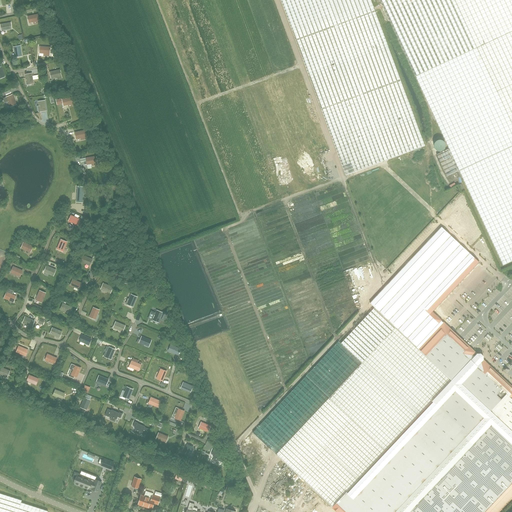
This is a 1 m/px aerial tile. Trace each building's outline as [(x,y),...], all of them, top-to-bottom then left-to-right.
[(424,146),(371,0),(370,0),(280,0),(346,175),(424,146)] [(511,0),(379,0),(415,77),(448,148),(436,154),(446,176),(451,174),(454,179),(461,176),(503,265),(511,261),(511,0)] [(37,15),(28,17),(28,19),(30,19),(30,23),(33,22),(34,24),(39,23),(38,21),(39,21),(37,15)] [(50,47),(40,47),(40,49),(41,50),(41,53),(44,53),(43,56),(49,56),(49,54),(50,47)] [(59,70),(50,72),(50,75),(52,75),(53,78),(55,78),(56,80),(61,79),(60,76),(61,76),(59,70)] [(8,101),(9,106),(12,105),(12,106),(16,104),(12,95),(3,99),(5,102),(8,101)] [(72,97),(62,100),(63,102),(64,102),(65,105),(68,105),(68,107),(73,106),(73,104),(73,103),(72,97)] [(39,112),(46,111),(45,101),(38,102),(39,107),(38,107),(39,112)] [(84,130),(75,133),(75,135),(77,135),(77,139),(80,138),(81,140),(86,139),(85,137),(86,137),(84,130)] [(86,160),(83,161),(84,165),(88,164),(91,164),(92,166),(97,165),(96,163),(97,163),(96,156),(86,158),(86,160)] [(30,212),(28,214),(34,222),(38,218),(39,220),(43,217),(42,216),(46,213),(40,205),(38,206),(37,206),(36,207),(32,211),(31,211),(30,212)] [(80,219),(71,215),(69,219),(70,219),(69,222),(77,225),(80,219)] [(329,398),(276,454),(297,474),(337,511),(497,511),(511,496),(511,387),(482,359),(483,357),(483,356),(482,354),(480,353),(479,353),(477,355),(455,333),(453,332),(450,329),(446,325),(443,323),(441,321),(441,320),(439,318),(436,315),(432,312),(448,294),(449,294),(452,290),(453,290),(478,262),(441,227),(394,277),(370,303),(372,305),(395,327),(395,328),(374,308),(341,343),(362,363),(329,398)] [(31,250),(33,246),(26,244),(27,241),(22,238),(20,244),(22,245),(21,248),(29,252),(30,249),(31,250)] [(59,250),(63,251),(67,242),(61,240),(57,248),(60,249),(59,250)] [(90,263),(92,259),(82,256),(80,261),(88,265),(89,262),(90,263)] [(56,270),(46,266),(45,270),(46,270),(45,272),(53,276),(56,270)] [(21,274),(22,271),(13,267),(11,273),(19,276),(20,274),(21,274)] [(80,287),(82,284),(72,280),(70,285),(78,289),(79,287),(80,287)] [(112,287),(103,284),(102,287),(103,288),(102,290),(110,293),(112,287)] [(38,301),(41,302),(45,293),(40,291),(36,299),(38,300),(38,301)] [(14,300),(16,296),(6,292),(4,298),(12,302),(13,299),(14,300)] [(126,304),(133,306),(137,297),(131,295),(129,299),(128,299),(126,304)] [(70,311),(72,308),(62,304),(60,309),(68,313),(69,311),(70,311)] [(93,308),(89,317),(93,318),(93,317),(96,318),(99,310),(93,308)] [(152,319),(158,322),(162,313),(156,311),(155,315),(154,315),(152,319)] [(25,321),(24,323),(32,327),(35,328),(36,324),(33,323),(34,321),(25,317),(24,321),(25,321)] [(123,329),(125,326),(116,322),(113,328),(121,331),(122,329),(123,329)] [(60,335),(61,332),(52,328),(50,334),(58,337),(59,335),(60,335)] [(91,339),(82,335),(80,339),(81,339),(81,341),(88,345),(91,339)] [(151,341),(142,337),(140,340),(141,341),(140,343),(148,346),(151,341)] [(170,349),(168,354),(173,356),(174,353),(177,355),(180,349),(171,345),(169,349),(170,349)] [(26,354),(28,350),(19,346),(16,352),(24,355),(25,353),(26,354)] [(107,352),(106,352),(105,355),(104,356),(107,358),(111,359),(115,350),(109,348),(107,352)] [(56,358),(47,354),(46,358),(47,358),(46,361),(54,364),(56,358)] [(141,365),(132,361),(130,364),(131,365),(130,367),(138,371),(141,365)] [(73,376),(77,377),(81,368),(75,366),(71,374),(74,375),(73,376)] [(8,375),(9,371),(0,367),(0,368),(0,373),(6,376),(7,374),(8,375)] [(159,379),(162,381),(166,372),(160,369),(157,377),(159,378),(159,379)] [(38,379),(29,375),(28,379),(29,379),(28,382),(36,385),(38,379)] [(108,380),(99,376),(97,379),(99,380),(98,382),(106,385),(108,380)] [(192,386),(183,383),(182,386),(183,387),(182,389),(190,392),(192,386)] [(125,398),(129,399),(133,390),(127,387),(123,395),(126,396),(125,398)] [(63,397),(64,394),(55,390),(53,396),(61,399),(62,397),(63,397)] [(84,398),(80,407),(84,408),(84,407),(87,408),(90,400),(84,398)] [(160,401),(151,398),(149,401),(150,402),(150,404),(158,407),(160,401)] [(112,418),(112,417),(116,419),(117,417),(120,418),(122,413),(119,412),(118,413),(112,411),(108,409),(106,415),(112,418)] [(177,419),(180,421),(184,411),(178,409),(175,417),(177,418),(177,419)] [(140,432),(139,433),(145,435),(148,429),(144,427),(138,424),(138,423),(135,422),(133,426),(136,427),(135,430),(140,432)] [(210,426),(201,422),(200,426),(201,426),(200,429),(208,432),(210,426)] [(166,440),(168,437),(159,433),(156,439),(164,442),(165,440),(166,440)] [(191,446),(187,445),(183,454),(189,456),(192,448),(190,447),(191,446)] [(217,451),(213,450),(211,454),(215,456),(214,458),(218,460),(218,461),(224,463),(227,457),(223,455),(217,452),(217,451)] [(113,463),(104,459),(102,465),(111,469),(113,463)] [(75,483),(88,489),(88,486),(92,488),(92,489),(97,491),(101,482),(75,472),(72,478),(76,480),(75,483)] [(142,479),(134,477),(131,487),(138,489),(142,479)] [(47,511),(48,511),(45,510),(42,509),(29,505),(25,503),(21,502),(22,500),(0,493),(0,511),(47,511)] [(141,495),(138,504),(152,509),(154,503),(158,504),(160,498),(153,495),(152,499),(141,495)]
